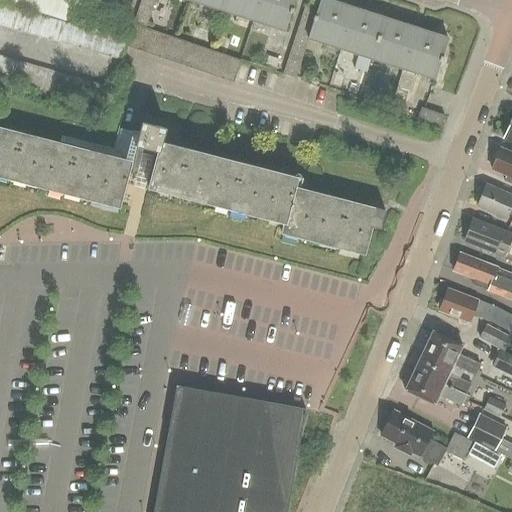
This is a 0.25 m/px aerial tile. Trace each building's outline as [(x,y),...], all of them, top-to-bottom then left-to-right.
[(0,0),(0,1),(56,20),(66,23),(72,1),(70,0),(0,0)] [(143,0),(136,22),(148,26),(156,0),(184,0),(190,2),(190,0),(143,0)] [(190,0),(190,2),(222,12),(225,0),(190,0)] [(225,0),(222,12),(254,22),(260,0),(225,0)] [(260,0),(254,22),(286,32),(295,0),(260,0)] [(306,8),(285,73),(298,77),(309,40),(339,50),(352,9),(324,0),(319,0),(316,11),(306,8)] [(1,26),(11,29),(16,9),(6,6),(1,26)] [(11,29),(21,32),(26,12),(16,9),(11,29)] [(352,9),(339,50),(371,60),(384,19),(352,9)] [(21,32),(31,34),(36,15),(26,12),(21,32)] [(31,34),(41,37),(46,17),(36,15),(31,34)] [(41,37),(51,40),(56,20),(46,17),(41,37)] [(384,19),(371,60),(403,70),(416,29),(384,19)] [(61,43),(67,23),(66,23),(56,20),(51,40),(61,43)] [(209,32),(197,28),(192,43),(210,49),(215,34),(213,33),(216,24),(212,22),(209,32)] [(71,45),(77,26),(67,23),(61,43),(71,45)] [(81,48),(87,28),(77,26),(71,45),(81,48)] [(145,29),(135,26),(127,48),(138,52),(145,29)] [(91,51),(97,31),(87,28),(81,48),(91,51)] [(156,33),(145,29),(138,52),(149,55),(156,33)] [(416,29),(403,70),(435,80),(448,39),(416,29)] [(91,51),(101,54),(107,34),(97,31),(91,51)] [(167,36),(156,33),(149,55),(160,59),(167,36)] [(111,56),(117,37),(107,34),(101,54),(111,56)] [(178,40),(167,36),(160,59),(170,62),(178,40)] [(121,59),(127,39),(117,37),(111,56),(121,59)] [(181,66),(188,43),(178,40),(170,62),(181,66)] [(199,47),(188,43),(181,66),(192,69),(199,47)] [(210,50),(199,47),(192,69),(203,73),(210,50)] [(221,54),(210,50),(203,73),(213,76),(221,54)] [(231,57),(221,54),(213,76),(224,80),(231,57)] [(0,77),(3,78),(8,58),(0,55),(0,77)] [(242,61),(231,57),(224,80),(235,83),(242,61)] [(267,57),(264,68),(275,71),(278,61),(267,57)] [(13,81),(18,61),(8,58),(3,78),(13,81)] [(23,84),(28,64),(18,61),(13,81),(23,84)] [(33,86),(39,66),(28,64),(23,84),(33,86)] [(43,89),(49,69),(39,66),(33,86),(43,89)] [(53,92),(59,72),(49,69),(43,89),(53,92)] [(63,95),(69,75),(59,72),(53,92),(63,95)] [(73,98),(79,78),(69,75),(63,95),(73,98)] [(83,100),(89,81),(79,78),(73,98),(83,100)] [(94,103),(99,83),(89,81),(83,100),(94,103)] [(105,106),(110,86),(99,83),(94,103),(105,106)] [(441,128),(445,116),(421,108),(417,119),(441,128)] [(381,230),(386,211),(375,208),(373,215),(294,195),(296,185),(164,149),(168,130),(143,124),(140,134),(137,149),(158,154),(149,189),(284,223),(281,234),(364,254),(371,228),(381,230)] [(0,175),(122,207),(132,168),(137,149),(140,134),(121,129),(115,151),(64,138),(61,149),(0,132),(0,175)] [(511,154),(501,149),(493,171),(507,177),(505,182),(511,185),(511,154)] [(510,216),(511,216),(511,196),(488,186),(478,209),(507,221),(510,216)] [(511,235),(474,220),(465,242),(506,259),(511,261),(511,235)] [(511,299),(511,273),(462,255),(455,272),(475,280),(473,285),(498,294),(511,299)] [(511,327),(511,316),(495,308),(449,290),(440,312),(471,324),(474,315),(490,321),(490,322),(510,332),(511,327)] [(511,340),(511,339),(487,326),(479,339),(506,353),(511,340)] [(475,377),(481,365),(459,354),(463,345),(434,332),(425,352),(454,366),(475,377)] [(511,377),(511,357),(498,351),(490,367),(511,377)] [(450,375),(454,366),(425,352),(415,372),(467,396),(472,385),(450,375)] [(462,407),(467,396),(415,372),(406,392),(435,406),(439,396),(462,407)] [(285,511),(287,508),(287,506),(305,410),(268,404),(177,387),(153,511),(285,511)] [(489,398),(484,410),(499,418),(505,405),(489,398)] [(454,434),(445,449),(430,441),(435,433),(414,421),(413,423),(394,412),(381,436),(398,445),(396,448),(411,456),(413,452),(438,466),(445,453),(461,462),(471,444),(454,434)] [(479,414),(468,438),(511,459),(511,444),(501,439),(507,427),(479,414)] [(474,442),(468,454),(479,460),(485,448),(474,442)] [(354,511),(450,511),(454,501),(401,483),(399,489),(366,478),(354,511)]
